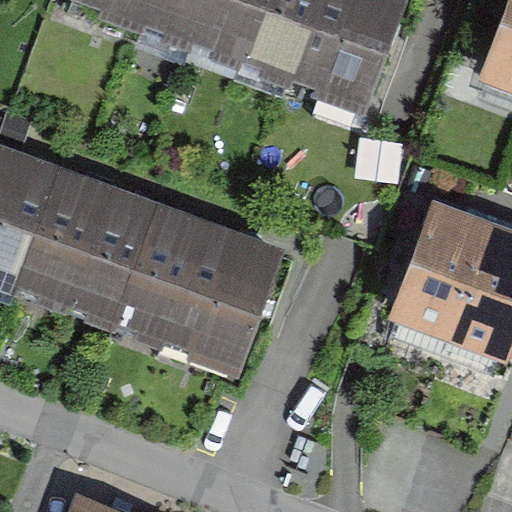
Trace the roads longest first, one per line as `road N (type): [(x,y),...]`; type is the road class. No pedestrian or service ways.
road 1 (residential): [(263,511),(0,410)]
road 2 (unknown): [(240,503),(344,261)]
